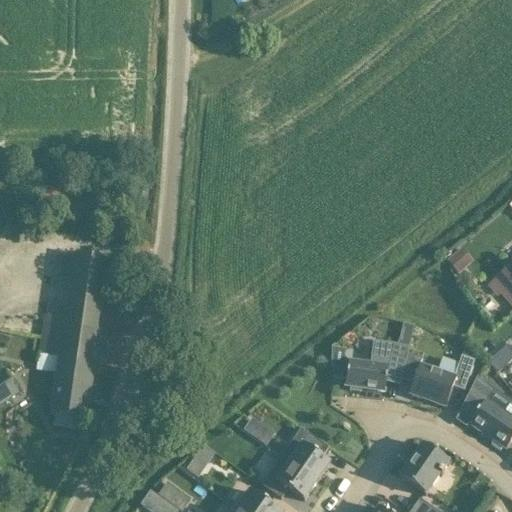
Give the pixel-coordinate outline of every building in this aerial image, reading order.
[(50,418),(54,418),(53,428),(80,432),(81,422),(86,423),(110,262),(73,257),(64,320),(45,318),(39,357),(58,360),(50,418)] [(462,273),(451,261),(448,263),(459,276),(462,273)] [(511,264),(486,286),(496,298),(499,296),(511,310),(511,264)] [(413,336),(415,328),(403,325),(401,333),(413,336)] [(400,383),(401,383),(409,350),(409,349),(395,346),(373,343),(370,367),(349,364),(345,389),(350,389),(350,393),(360,394),(361,391),(385,394),(387,379),(400,383)] [(457,382),(423,369),(411,398),(446,413),(455,392),(466,397),(478,367),(465,362),(457,382)] [(3,370),(0,371),(0,392),(7,403),(19,395),(3,370)] [(478,413),(469,426),(493,443),(491,446),(500,452),(502,449),(506,452),(511,442),(511,421),(486,404),(495,392),(477,379),(465,404),(478,413)] [(251,438),(260,425),(252,420),(244,433),(251,438)] [(301,431),(281,459),(289,465),(317,485),(330,466),(322,460),(329,450),(309,437),(301,431)] [(426,498),(444,472),(441,470),(446,463),(433,454),(423,447),(400,480),(426,498)] [(201,451),(198,456),(209,464),(215,455),(204,448),(201,451)] [(268,478),(262,487),(281,501),(288,491),(304,503),(317,485),(289,465),(281,459),(268,478)] [(149,491),(140,507),(147,511),(179,511),(189,497),(165,483),(157,496),(149,491)] [(276,511),(250,493),(236,511),(237,511),(276,511)] [(435,511),(420,501),(412,511),(435,511)]
